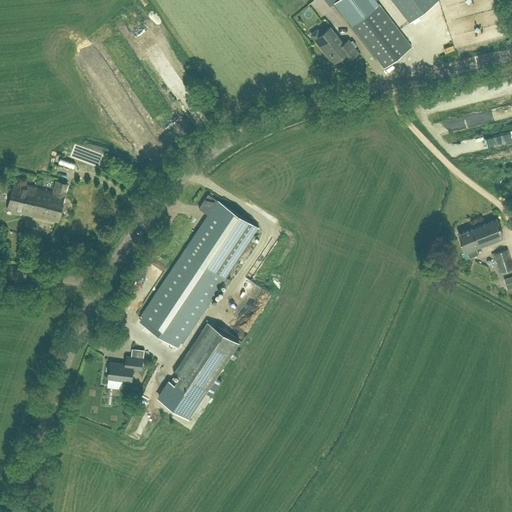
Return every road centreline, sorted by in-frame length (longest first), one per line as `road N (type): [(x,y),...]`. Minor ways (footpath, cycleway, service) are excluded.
road 1 (tertiary): [(101,286),(175,182),(226,140),(290,112),(511,55)]
road 2 (tertiary): [(15,511),(69,344),(101,286)]
road 3 (track): [(391,85),(402,119),(499,207),(511,230)]
